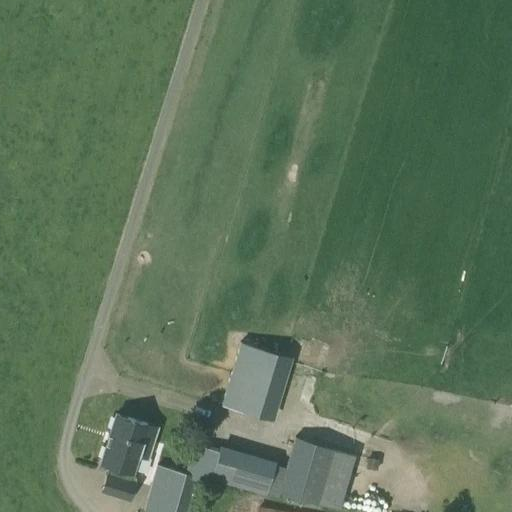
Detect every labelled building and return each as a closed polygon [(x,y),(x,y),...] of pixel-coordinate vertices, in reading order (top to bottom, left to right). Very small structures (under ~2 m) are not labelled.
[(267,417),(286,355),(254,346),(236,408),(267,417)] [(133,473),(149,423),(113,411),(97,462),(111,466),(109,473),(106,472),(100,492),(130,502),(136,481),(122,477),(124,471),(133,473)] [(345,442),(357,446),(363,426),(352,422),(345,442)] [(317,503),(333,448),(294,437),(278,492),(317,503)] [(265,493),(273,467),(218,451),(210,477),(265,493)] [(367,459),(365,469),(370,469),(374,470),(376,461),(372,460),(367,459)] [(185,511),(196,476),(173,470),(160,511),(185,511)]
